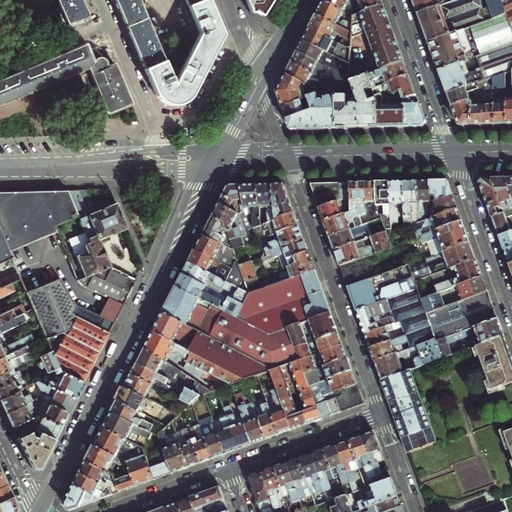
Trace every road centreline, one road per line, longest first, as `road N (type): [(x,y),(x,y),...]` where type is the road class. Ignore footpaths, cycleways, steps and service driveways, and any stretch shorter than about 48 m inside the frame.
road 1 (tertiary): [(215,167),(41,507)]
road 2 (residential): [(379,414),(287,162)]
road 3 (residential): [(450,150),(511,318)]
road 4 (tertiary): [(47,166),(215,167)]
road 5 (residential): [(379,414),(229,468)]
road 6 (residential): [(450,150),(398,0)]
road 7 (tertiary): [(301,154),(450,150)]
road 8 (residential): [(110,23),(163,152)]
road 9 (residential): [(108,511),(229,468)]
